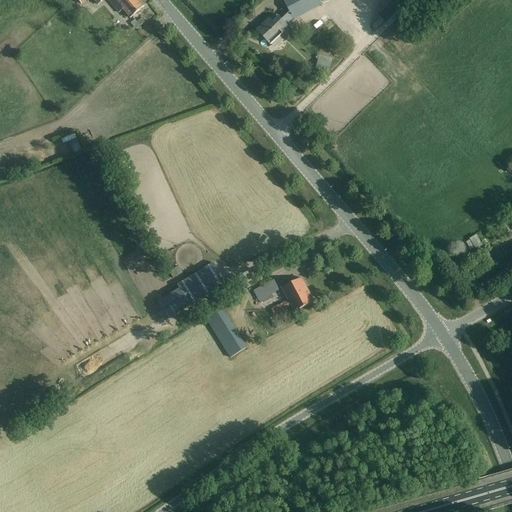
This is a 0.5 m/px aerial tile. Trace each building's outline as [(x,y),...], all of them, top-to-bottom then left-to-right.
[(144,7),(137,0),(107,0),(108,0),(119,13),(123,10),(130,19),(144,7)] [(283,0),(290,12),(294,20),(333,0),(332,0),(283,0)] [(288,28),(277,16),(271,21),(269,19),(256,31),(270,46),(288,28)] [(291,30),(278,40),(282,45),(295,34),(291,30)] [(322,62),(320,70),(328,72),(330,64),(322,62)] [(472,240),(477,249),(482,246),(477,237),(472,240)] [(471,254),(478,249),(472,242),(465,247),(471,254)] [(169,319),(226,284),(213,263),(177,286),(179,289),(159,302),(169,319)] [(301,279),(292,283),(281,289),(288,301),(271,310),(274,316),(291,307),(294,313),(314,302),(301,279)] [(253,292),(258,301),(279,290),(274,280),(253,292)]
